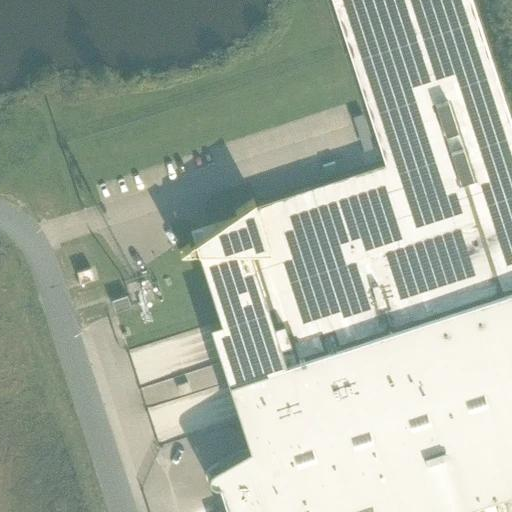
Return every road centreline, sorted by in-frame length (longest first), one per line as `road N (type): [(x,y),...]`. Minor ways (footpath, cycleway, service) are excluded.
road 1 (unknown): [(30,236),(345,136)]
road 2 (unclassified): [(123,511),(37,247),(0,214)]
